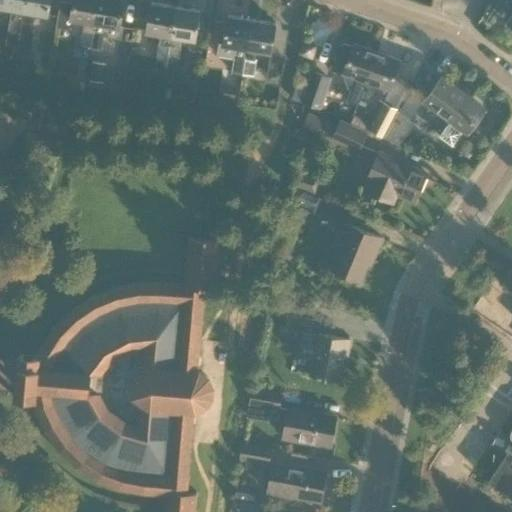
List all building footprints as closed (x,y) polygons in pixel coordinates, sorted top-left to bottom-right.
[(0,0),(0,6),(13,9),(11,18),(21,20),(23,10),(24,0),(0,0)] [(24,0),(23,10),(21,20),(17,46),(16,51),(30,53),(35,23),(32,22),(33,12),(46,14),(48,0),(24,0)] [(94,22),(97,0),(74,0),(74,3),(61,0),(57,26),(70,28),(72,18),(83,20),(82,29),(92,31),(94,22)] [(97,0),(94,22),(92,31),(104,32),(104,36),(120,39),(122,27),(119,27),(123,0),(97,0)] [(170,37),(175,6),(152,2),(147,31),(162,33),(161,36),(160,43),(169,45),(170,37)] [(180,47),(182,37),(195,39),(200,11),(175,6),(170,37),(169,45),(180,47)] [(217,54),(234,57),(234,56),(245,57),(246,51),(251,19),(228,15),(222,44),(219,43),(217,54)] [(7,44),(17,46),(21,20),(11,18),(7,44)] [(276,23),(251,19),(246,51),(257,53),(257,50),(271,52),(276,23)] [(89,47),(92,31),(82,29),(79,46),(89,47)] [(102,49),(104,36),(104,32),(92,31),(89,47),(102,49)] [(157,57),(166,59),(169,45),(160,43),(157,57)] [(363,88),(376,51),(353,44),(352,46),(344,43),(340,45),(335,58),(337,62),(346,65),(343,74),(348,87),(350,88),(346,101),(357,105),(362,92),(363,88)] [(169,45),(166,59),(177,61),(180,47),(169,45)] [(376,51),(363,88),(362,92),(371,96),(375,84),(389,89),(399,59),(376,51)] [(28,67),(30,56),(16,53),(14,64),(28,67)] [(245,57),(234,56),(234,57),(232,71),(243,73),(245,57)] [(255,59),(245,57),(243,73),(252,75),(255,59)] [(103,81),(106,63),(92,60),(89,79),(103,81)] [(309,79),(299,76),(291,98),(317,107),(328,76),(312,70),(309,79)] [(196,94),(198,77),(182,74),(179,91),(196,94)] [(424,101),(449,120),(436,136),(450,147),(480,106),(441,77),(424,101)] [(234,101),(236,85),(221,83),(218,98),(234,101)] [(370,130),(382,136),(396,108),(384,102),(370,130)] [(308,111),(302,126),(317,132),(323,117),(308,111)] [(385,136),(399,144),(415,122),(399,111),(385,136)] [(333,139),(358,150),(367,131),(341,120),(333,139)] [(379,151),(366,180),(362,190),(394,204),(398,194),(413,201),(426,173),(379,151)] [(315,192),(320,179),(300,172),(295,185),(315,192)] [(314,210),(346,223),(351,209),(320,197),(314,210)] [(375,252),(381,236),(349,223),(331,267),(360,278),(371,250),(375,252)] [(186,256),(188,256),(187,268),(185,268),(184,271),(187,271),(186,284),(186,287),(202,288),(204,288),(211,289),(214,292),(216,290),(214,287),(215,274),(218,274),(218,271),(215,271),(216,258),(219,258),(219,255),(216,255),(218,242),(221,239),(219,237),(216,240),(192,238),(190,234),(187,237),(190,240),(189,253),(186,252),(186,256)] [(201,320),(202,305),(204,306),(205,303),(202,303),(204,288),(202,288),(186,287),(186,284),(164,281),(164,279),(161,278),(161,281),(140,281),(140,279),(136,279),(137,281),(116,286),(115,283),(112,284),(113,287),(94,295),(93,293),(90,294),(91,296),(73,308),(72,306),(69,308),(71,310),(56,325),(54,323),(52,326),(54,327),(42,344),(40,343),(38,346),(41,347),(38,354),(19,353),(17,377),(15,395),(34,397),(35,405),(33,406),(34,409),(37,408),(45,427),(43,428),(44,431),(47,430),(59,447),(57,449),(59,451),(61,450),(76,464),(74,466),(77,468),(78,466),(96,477),(95,480),(98,481),(99,479),(118,486),(118,489),(121,490),(122,487),(142,491),(142,494),(145,494),(145,492),(167,492),(168,491),(183,492),(186,492),(187,477),(190,478),(190,475),(187,475),(189,460),(191,460),(191,457),(189,457),(190,442),(193,443),(193,440),(190,440),(191,427),(194,427),(194,425),(192,425),(193,411),(198,410),(204,407),(206,405),(210,400),(212,395),(212,393),(212,390),(211,384),(210,379),(206,375),(203,372),(196,369),(198,356),(200,355),(200,353),(198,353),(199,340),(202,340),(202,338),(200,338),(201,323),(203,323),(203,320),(201,320)] [(347,353),(350,338),(314,332),(317,318),(289,314),(286,327),(303,330),(299,354),(314,357),(311,373),(339,377),(343,353),(347,353)] [(250,403),(279,408),(282,393),(252,388),(250,403)] [(284,436),(331,444),(336,415),(290,407),(284,436)] [(511,431),(511,433),(511,436),(511,448),(488,481),(511,498),(511,431)] [(240,458),(270,463),(272,448),(243,444),(240,458)] [(273,461),(270,481),(268,491),(321,500),(327,470),(273,461)] [(247,501),(249,490),(234,487),(232,498),(241,500),(247,501)] [(167,492),(166,505),(163,505),(163,508),(166,508),(165,511),(193,511),(194,511),(197,511),(197,508),(194,508),(195,495),(198,493),(196,490),(193,493),(186,492),(183,492),(168,491),(167,492)] [(239,511),(241,500),(232,498),(229,510),(239,511)] [(239,511),(242,511),(269,511),(271,506),(247,501),(241,500),(239,511)]
